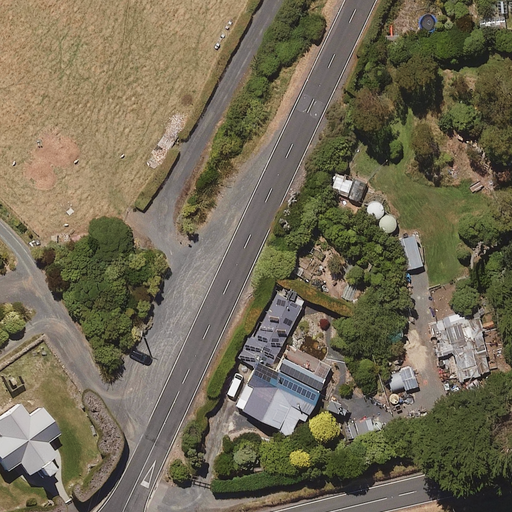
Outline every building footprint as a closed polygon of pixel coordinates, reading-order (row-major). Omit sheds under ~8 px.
[(511,0),(510,0),(498,0),(499,18),(511,17),(511,0)] [(153,170),(142,163),(131,179),(141,186),(153,170)] [(384,202),(368,202),(368,223),(384,223),(384,202)] [(258,362),(272,370),(303,304),(277,292),(256,336),(250,333),(237,360),(255,368),(258,362)] [(476,360),(471,338),(468,325),(466,315),(435,321),(441,354),(447,353),(453,383),(479,377),(476,360)] [(471,338),(476,360),(490,357),(483,322),(468,325),(471,338)] [(258,362),(255,368),(236,410),(291,435),(298,419),(306,422),(331,368),(288,348),(276,372),(272,370),(258,362)] [(381,393),(339,404),(348,440),(390,429),(381,393)] [(27,419),(18,406),(0,419),(0,469),(4,475),(17,465),(27,479),(32,475),(40,485),(50,477),(43,467),(54,459),(44,445),(58,435),(39,410),(27,419)]
